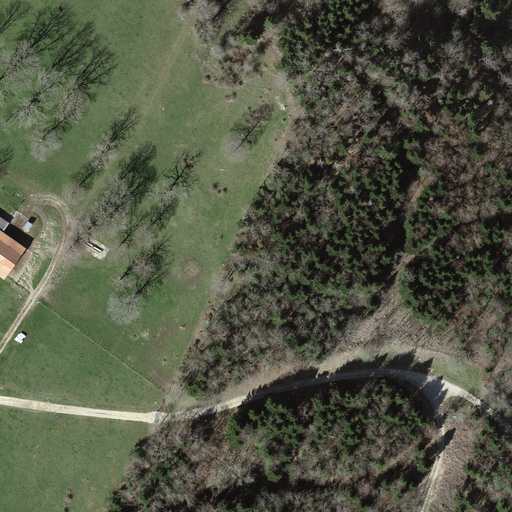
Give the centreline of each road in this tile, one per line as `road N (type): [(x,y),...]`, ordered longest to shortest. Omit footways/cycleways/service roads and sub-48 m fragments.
road 1 (track): [(0,399),(152,414),(356,371),(434,380)]
road 2 (track): [(0,344),(150,97),(195,4)]
road 3 (track): [(434,380),(434,446),(414,511)]
